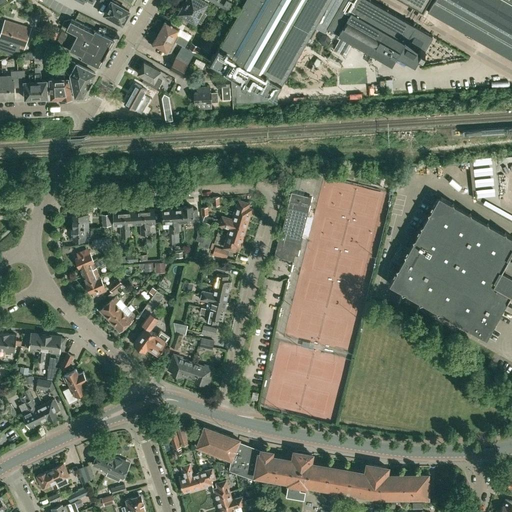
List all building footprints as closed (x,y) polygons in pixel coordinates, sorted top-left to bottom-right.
[(100,0),(109,5),(104,13),(122,23),(129,11),(118,4),(119,3),(114,0),(100,0)] [(218,8),(221,3),(215,0),(183,0),(180,5),(183,7),(180,12),(196,21),(196,20),(201,23),(206,13),(202,11),(207,2),(218,8)] [(244,0),(210,60),(231,72),(232,102),(273,100),(273,96),(316,21),(328,0),(244,0)] [(328,0),(315,24),(325,30),(327,26),(331,28),(328,33),(339,39),(333,49),(344,56),(350,46),(361,52),(364,47),(392,63),(392,62),(396,55),(402,59),(415,66),(422,53),(423,53),(424,50),(425,48),(432,35),(417,26),(372,0),(328,0)] [(511,0),(412,0),(423,6),(433,12),(511,56),(511,0)] [(98,31),(90,27),(90,28),(70,17),(69,18),(64,19),(61,25),(64,26),(63,28),(74,33),(73,35),(77,36),(71,48),(73,51),(72,51),(99,66),(113,39),(103,34),(106,30),(100,27),(98,31)] [(166,19),(159,31),(175,41),(185,46),(188,40),(188,39),(177,33),(179,29),(180,28),(172,24),(173,23),(166,19)] [(5,20),(0,37),(0,49),(14,54),(19,52),(21,47),(25,48),(31,28),(5,20)] [(59,32),(52,30),(49,40),(55,42),(59,32)] [(66,37),(68,33),(66,32),(61,30),(60,33),(58,37),(59,38),(57,42),(60,44),(62,44),(64,40),(64,41),(66,37)] [(172,47),(175,41),(159,31),(152,44),(159,48),(167,52),(170,46),(172,47)] [(216,42),(208,38),(203,47),(211,52),(216,42)] [(189,49),(195,52),(198,46),(192,43),(189,49)] [(43,52),(34,52),(35,60),(46,59),(45,53),(43,52)] [(64,61),(63,61),(50,53),(45,53),(46,53),(46,66),(64,66),(64,61)] [(64,72),(71,74),(77,64),(69,59),(68,59),(66,58),(64,61),(64,72)] [(182,75),(187,65),(176,58),(170,69),(182,75)] [(202,68),(205,62),(196,58),(193,63),(202,68)] [(156,78),(160,70),(144,61),(138,73),(148,79),(146,83),(157,89),(162,81),(156,78)] [(69,78),(74,96),(80,95),(84,93),(95,72),(77,63),(69,78)] [(208,72),(215,77),(219,69),(208,63),(206,66),(210,69),(209,70),(208,72)] [(19,84),(19,80),(18,70),(11,70),(12,74),(2,75),(4,98),(15,97),(14,84),(19,84)] [(35,73),(37,97),(48,97),(47,80),(42,80),(41,72),(35,73)] [(25,98),(37,97),(35,73),(29,73),(30,81),(24,81),(25,98)] [(52,97),(72,96),(67,77),(63,77),(63,74),(57,74),(57,78),(51,78),(52,97)] [(509,76),(479,78),(479,86),(510,85),(509,76)] [(231,99),(229,77),(217,78),(217,86),(222,86),(223,99),(231,99)] [(124,103),(141,113),(150,97),(144,94),(147,89),(135,83),(124,103)] [(195,102),(211,101),(218,101),(217,92),(211,92),(210,91),(209,86),(197,87),(197,92),(194,92),(195,102)] [(373,177),(372,184),(379,185),(381,178),(373,177)] [(280,236),(279,236),(274,256),(294,260),(295,254),(298,255),(301,241),(302,236),(298,235),(304,211),(308,212),(312,196),(291,191),(280,236)] [(511,259),(508,257),(511,250),(511,236),(439,195),(409,249),(401,244),(392,259),(400,264),(390,283),(486,338),(511,291),(511,259)] [(234,214),(249,219),(252,209),(248,207),(249,203),(239,200),(234,214)] [(179,222),(184,222),(183,206),(182,206),(182,207),(173,208),(174,231),(179,231),(179,222)] [(183,206),(184,222),(198,221),(197,208),(193,209),(193,206),(183,206)] [(144,209),(145,234),(150,233),(150,223),(155,223),(154,208),(144,209)] [(174,231),(173,208),(163,208),(164,228),(169,228),(170,242),(175,241),(174,231)] [(141,234),(145,234),(144,209),(134,210),(135,224),(140,224),(141,234)] [(121,235),(126,235),(124,210),(114,211),(115,225),(120,225),(121,235)] [(129,224),(135,224),(134,210),(124,210),(126,235),(130,235),(129,224)] [(102,226),(110,225),(109,213),(101,214),(102,226)] [(73,227),(89,227),(89,214),(73,214),(73,227)] [(246,228),(249,219),(234,214),(233,219),(222,216),(221,220),(246,228)] [(243,238),(246,228),(221,220),(219,225),(230,228),(228,233),(243,238)] [(204,230),(203,226),(201,226),(197,226),(198,234),(197,235),(196,240),(199,241),(203,242),(206,234),(204,230)] [(89,227),(73,227),(73,240),(89,240),(89,227)] [(240,247),(243,238),(228,233),(224,247),(235,250),(236,246),(240,247)] [(203,242),(199,241),(198,245),(205,247),(208,248),(212,236),(206,234),(203,242)] [(226,250),(215,246),(212,255),(219,257),(224,258),(224,257),(226,257),(227,257),(227,256),(229,250),(226,250)] [(80,267),(94,261),(88,248),(77,252),(79,256),(76,258),(80,267)] [(93,268),(108,262),(105,256),(94,261),(80,267),(80,268),(87,283),(86,283),(101,277),(100,277),(97,278),(93,268)] [(153,271),(153,262),(144,263),(144,271),(153,271)] [(166,272),(165,267),(165,262),(159,262),(155,262),(155,273),(164,272),(166,272)] [(225,266),(211,263),(210,269),(224,272),(225,266)] [(214,287),(229,291),(231,281),(227,280),(228,275),(218,273),(214,287)] [(101,277),(86,283),(90,293),(94,291),(95,295),(106,291),(101,277)] [(108,287),(112,291),(122,283),(118,278),(108,287)] [(227,300),(229,291),(214,287),(213,293),(203,290),(202,294),(227,300)] [(159,317),(152,312),(164,296),(157,291),(153,296),(146,308),(151,311),(142,323),(145,326),(133,343),(134,343),(135,345),(137,347),(139,346),(145,351),(148,346),(158,353),(167,340),(165,339),(168,336),(161,331),(158,334),(150,329),(159,317)] [(225,310),(227,300),(202,294),(201,299),(211,301),(210,306),(225,310)] [(111,319),(122,309),(126,305),(117,295),(113,298),(112,298),(101,309),(111,319)] [(122,309),(111,319),(120,329),(136,315),(126,305),(122,309)] [(222,320),(225,310),(210,306),(210,309),(202,307),(200,313),(208,314),(207,321),(218,323),(218,319),(222,320)] [(176,331),(185,333),(187,325),(178,323),(176,331)] [(200,331),(213,334),(215,328),(202,325),(200,331)] [(0,348),(5,349),(5,351),(13,351),(13,350),(14,350),(15,350),(17,334),(8,333),(0,332),(0,348)] [(177,348),(182,335),(174,332),(170,346),(177,348)] [(40,349),(41,334),(31,333),(31,334),(27,333),(25,346),(30,347),(30,348),(40,349)] [(49,350),(51,335),(41,334),(40,349),(38,361),(43,361),(45,349),(49,350)] [(51,335),(49,350),(59,351),(60,350),(64,350),(66,338),(61,337),(61,336),(51,335)] [(214,340),(201,338),(199,348),(212,350),(214,340)] [(68,352),(60,367),(62,371),(67,369),(74,355),(68,352)] [(188,376),(193,362),(182,358),(183,357),(174,353),(168,369),(172,371),(172,372),(180,375),(181,374),(188,376)] [(497,364),(491,360),(488,365),(494,368),(497,364)] [(193,362),(188,376),(196,379),(195,380),(204,383),(204,382),(208,383),(214,367),(205,364),(204,366),(193,362)] [(49,365),(47,378),(54,380),(60,368),(49,365)] [(63,390),(69,402),(77,398),(76,395),(78,393),(80,394),(83,392),(83,391),(92,387),(83,370),(79,373),(76,368),(64,374),(71,386),(63,390)] [(55,387),(52,381),(39,379),(37,387),(47,389),(48,390),(55,387)] [(37,406),(33,398),(28,388),(24,390),(26,394),(29,400),(39,422),(48,418),(41,404),(37,406)] [(39,422),(29,400),(26,394),(21,397),(25,404),(20,406),(30,427),(39,422)] [(41,404),(48,418),(58,414),(56,411),(60,409),(55,398),(41,404)] [(16,413),(17,412),(13,407),(11,403),(5,407),(11,416),(16,413)] [(182,424),(176,426),(181,442),(187,440),(182,424)] [(240,439),(204,426),(197,446),(231,459),(229,470),(254,479),(256,475),(289,481),(286,496),(304,499),(305,491),(300,490),(301,485),(306,486),(306,487),(312,488),(312,485),(367,494),(366,500),(375,501),(376,496),(382,497),(428,497),(427,474),(386,474),(388,467),(367,463),(367,466),(366,471),(310,461),(311,456),(312,454),(294,450),(293,458),(271,454),(272,451),(261,449),(261,453),(259,453),(246,448),(247,445),(239,441),(240,439)] [(175,430),(165,433),(167,439),(171,438),(174,447),(179,446),(175,430)] [(114,456),(115,455),(99,448),(93,463),(108,470),(114,456)] [(114,456),(108,470),(124,477),(130,461),(115,455),(114,456)] [(203,486),(198,472),(193,473),(190,462),(186,464),(193,489),(203,486)] [(68,481),(66,477),(69,475),(63,463),(50,469),(56,481),(58,486),(68,481)] [(183,492),(193,489),(186,464),(181,465),(185,476),(179,477),(183,492)] [(83,467),(88,480),(94,478),(89,465),(83,467)] [(89,484),(88,480),(83,467),(77,469),(83,486),(89,484)] [(198,472),(203,486),(212,483),(211,479),(216,478),(212,467),(198,472)] [(42,488),(56,481),(50,469),(36,476),(42,488)] [(216,498),(231,493),(226,479),(216,482),(217,487),(213,488),(216,498)] [(112,495),(124,491),(127,491),(125,483),(111,487),(112,489),(103,491),(105,497),(112,495)] [(68,495),(71,500),(83,494),(81,489),(68,495)] [(250,490),(246,491),(248,498),(257,495),(255,490),(255,489),(250,490)] [(59,492),(49,497),(51,502),(61,498),(59,492)] [(219,507),(244,499),(243,495),(232,498),(231,493),(216,498),(219,507)] [(129,511),(138,511),(146,510),(141,494),(126,499),(129,511)] [(114,502),(112,495),(105,497),(100,498),(102,506),(114,502)] [(7,511),(0,511),(7,506),(0,496),(0,511),(10,511),(9,511),(7,511)] [(220,511),(236,511),(235,507),(245,504),(244,499),(219,507),(220,511)] [(511,511),(511,500),(505,499),(503,506),(500,507),(499,511),(511,511)] [(53,511),(77,511),(78,511),(73,500),(69,501),(69,503),(63,505),(63,504),(52,508),(53,511)]
